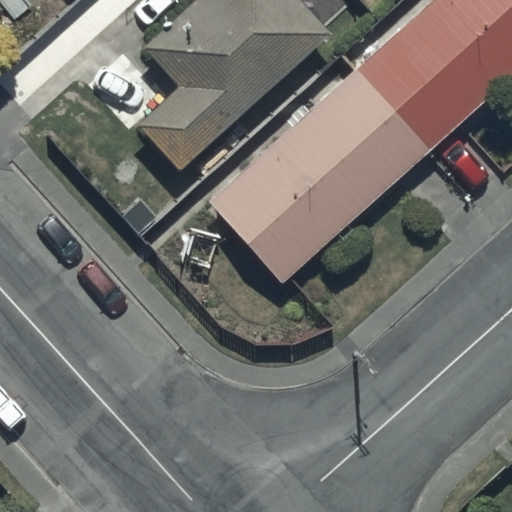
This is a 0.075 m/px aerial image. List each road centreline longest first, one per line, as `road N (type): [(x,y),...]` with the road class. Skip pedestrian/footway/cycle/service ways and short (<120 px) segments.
road 1 (residential): [(213,511),(0,277)]
road 2 (residential): [(296,511),(511,316)]
